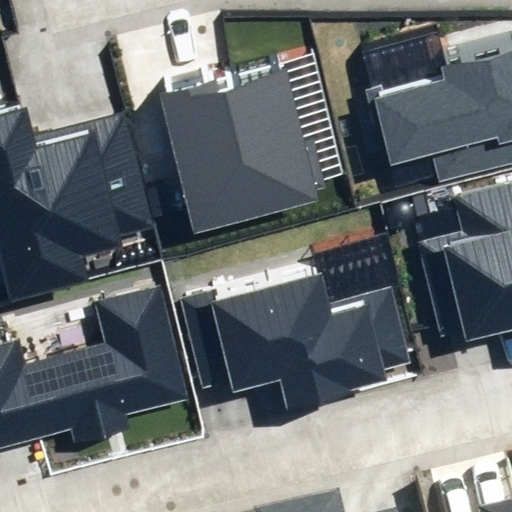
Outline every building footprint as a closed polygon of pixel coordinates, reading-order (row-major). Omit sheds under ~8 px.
[(436,181),(511,162),(511,50),(440,68),(443,80),(376,97),(392,161),(429,153),(436,181)] [(194,232),(317,201),(282,62),(159,93),(194,232)] [(29,109),(0,115),(0,291),(2,301),(91,280),(84,250),(153,233),(125,115),(35,136),(29,109)] [(217,289),(183,298),(208,397),(280,379),(287,405),(386,379),(384,371),(412,364),(392,286),(330,302),(323,274),(220,301),(217,289)] [(0,453),(190,401),(156,279),(92,297),(104,341),(24,363),(17,338),(0,342),(0,453)] [(398,511),(397,505),(368,511),(344,511),(338,488),(251,509),(251,511),(398,511)] [(511,511),(511,500),(479,509),(479,511),(511,511)]
